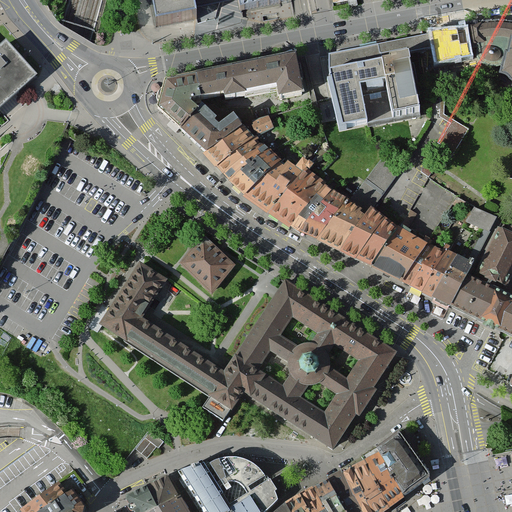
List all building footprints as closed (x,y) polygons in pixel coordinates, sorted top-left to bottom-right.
[(242,1),(245,15),(310,0),(157,0),(162,32),(202,27),(201,10),(242,1)] [(442,32),(431,34),(432,39),(434,53),(435,64),(440,63),(459,60),(465,59),(463,45),(467,45),(465,34),(452,36),(451,31),(442,32)] [(432,39),(329,59),(329,75),(412,58),(434,53),(432,39)] [(0,105),(7,99),(36,74),(6,40),(0,45),(0,105)] [(195,79),(200,102),(279,89),(280,100),(304,97),(296,58),(195,79)] [(412,58),(329,75),(343,130),(365,125),(358,89),(389,84),(395,116),(421,111),(412,58)] [(200,102),(195,79),(164,86),(155,112),(182,135),(202,113),(192,104),(200,102)] [(444,116),(446,84),(440,85),(439,117),(451,125),(421,173),(429,179),(441,159),(449,164),(469,130),(444,116)] [(207,158),(242,132),(233,120),(222,129),(202,113),(182,135),(207,158)] [(215,169),(250,143),(275,129),(272,120),(242,132),(207,158),(215,169)] [(250,143),(215,169),(223,179),(258,154),(250,143)] [(264,161),(258,154),(223,179),(229,189),(264,161)] [(383,155),(347,207),(366,222),(370,215),(403,169),(383,155)] [(267,158),(264,161),(229,189),(241,204),(280,169),(267,158)] [(241,204),(268,223),(301,181),(280,169),(241,204)] [(304,177),(301,181),(268,223),(289,237),(325,193),(304,177)] [(289,237),(317,248),(347,207),(325,193),(289,237)] [(317,248),(341,257),(366,222),(347,207),(317,248)] [(488,241),(498,222),(475,210),(466,226),(485,236),(484,239),(488,241)] [(370,215),(366,222),(341,257),(372,272),(396,237),(370,215)] [(474,280),(504,296),(511,279),(511,235),(499,230),(474,280)] [(372,272),(402,289),(427,253),(396,237),(372,272)] [(204,239),(182,263),(211,290),(232,265),(204,239)] [(427,253),(402,289),(409,295),(433,257),(427,253)] [(456,266),(433,257),(409,295),(432,306),(456,266)] [(471,273),(456,266),(432,306),(449,315),(450,313),(464,285),(468,277),(471,273)] [(103,327),(210,401),(203,412),(222,426),(246,389),(336,447),(395,357),(284,282),(229,366),(146,313),(165,285),(141,269),(103,327)] [(511,385),(510,392),(511,392),(511,299),(504,296),(474,280),(468,277),(464,285),(450,313),(511,344),(511,385)] [(164,441),(150,431),(135,449),(147,457),(156,447),(158,448),(164,441)] [(404,432),(378,452),(407,499),(432,477),(404,432)] [(378,452),(367,458),(392,508),(407,499),(378,452)] [(207,462),(183,469),(209,511),(261,511),(284,497),(271,477),(257,464),(243,458),(229,457),(217,458),(207,462)] [(367,458),(352,466),(375,511),(385,511),(392,508),(367,458)] [(375,511),(352,466),(343,470),(364,511),(375,511)] [(364,511),(343,470),(330,479),(348,511),(364,511)] [(173,473),(129,494),(137,511),(141,511),(181,489),(173,473)] [(348,511),(330,479),(316,488),(329,511),(348,511)] [(84,511),(87,505),(73,488),(37,511),(84,511)] [(329,511),(316,488),(304,495),(313,511),(329,511)] [(190,511),(192,511),(181,489),(141,511),(190,511)] [(313,511),(304,495),(290,504),(294,511),(313,511)] [(289,503),(277,511),(294,511),(290,504),(289,503)]
